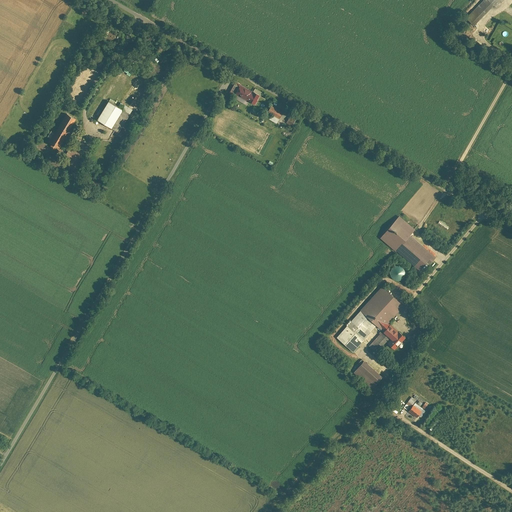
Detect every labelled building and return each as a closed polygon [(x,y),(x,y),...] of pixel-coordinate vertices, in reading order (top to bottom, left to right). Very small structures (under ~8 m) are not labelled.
[(476,25),(494,7),(487,0),(484,0),(468,17),(476,25)] [(488,0),(497,9),(505,0),(488,0)] [(97,23),(93,36),(98,38),(102,25),(97,23)] [(260,96),(241,86),(237,95),(256,105),(260,96)] [(110,102),(98,121),(112,130),(124,111),(110,102)] [(272,106),(268,113),(280,120),(284,113),(272,106)] [(50,144),(60,150),(78,120),(68,114),(50,144)] [(295,127),(299,116),(292,114),(288,124),(295,127)] [(414,229),(398,216),(379,238),(395,251),(409,235),(414,229)] [(409,235),(395,251),(419,270),(426,262),(429,265),(436,257),(409,235)] [(405,277),(405,275),(405,272),(404,270),(403,268),(401,267),(399,266),(396,266),(394,267),(392,269),(391,271),(390,274),(391,276),(392,278),(394,280),(397,281),(399,281),(401,280),(403,279),(405,277)] [(362,311),(382,330),(404,306),(384,287),(362,311)] [(337,338),(354,352),(378,326),(362,311),(337,338)] [(422,322),(418,327),(428,336),(432,331),(422,322)] [(385,332),(393,340),(399,333),(391,325),(385,332)] [(388,345),(394,350),(407,337),(401,331),(388,345)] [(417,331),(412,337),(420,344),(425,338),(417,331)] [(370,347),(377,354),(391,339),(383,332),(370,347)] [(365,361),(354,373),(372,390),(383,378),(365,361)] [(413,396),(409,402),(414,405),(417,399),(413,396)] [(413,407),(409,413),(417,419),(422,413),(413,407)]
